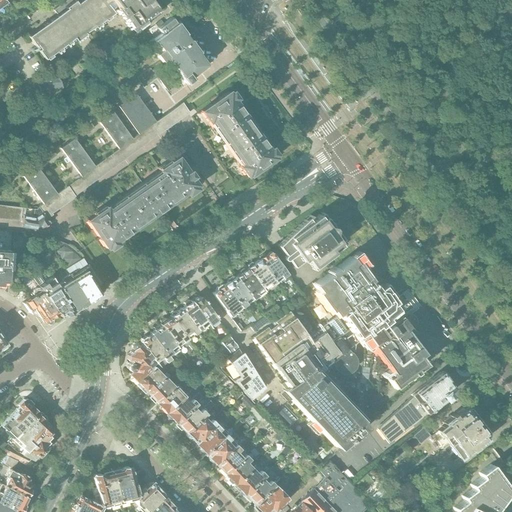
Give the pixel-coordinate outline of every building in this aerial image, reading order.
[(152,3),(149,0),(66,0),(53,10),(56,15),(27,36),(44,60),(73,38),(75,40),(112,12),(111,10),(115,7),(134,31),(159,13),(158,11),(161,9),(155,1),(152,3)] [(344,23),(338,15),(331,21),(336,28),(344,23)] [(165,58),(189,40),(188,40),(184,33),(186,31),(178,21),(176,23),(172,17),(157,28),(154,25),(148,30),(154,39),(148,43),(161,61),(165,58)] [(189,40),(165,58),(173,69),(174,68),(179,76),(184,83),(190,79),(188,77),(198,70),(206,64),(202,59),(197,52),(197,51),(189,40)] [(171,85),(157,66),(152,70),(166,89),(171,85)] [(144,87),(157,77),(150,68),(137,78),(144,87)] [(60,87),(59,80),(53,73),(32,88),(41,101),(60,87)] [(224,143),(252,123),(235,98),(231,92),(229,94),(228,92),(218,99),(219,100),(211,105),(210,104),(200,111),(208,122),(209,121),(224,143)] [(155,122),(134,93),(117,105),(117,106),(111,110),(97,120),(118,149),(152,124),(155,122)] [(176,107),(183,117),(189,113),(182,102),(176,107)] [(183,117),(176,107),(171,110),(179,121),(183,117)] [(179,121),(171,110),(167,114),(174,124),(179,121)] [(169,127),(174,124),(167,114),(162,117),(169,127)] [(169,127),(162,117),(157,120),(164,131),(169,127)] [(159,134),(164,131),(157,120),(155,122),(152,124),(159,134)] [(79,139),(94,128),(91,123),(75,135),(79,139)] [(252,123),(224,143),(240,165),(239,166),(245,175),(248,174),(248,175),(273,158),(272,156),(275,154),(270,148),(270,149),(264,140),(252,123)] [(94,166),(73,138),(59,148),(80,177),(94,166)] [(41,166),(56,155),(53,151),(38,162),(41,166)] [(160,173),(179,199),(186,194),(195,188),(193,186),(195,185),(190,178),(192,177),(188,170),(186,172),(182,167),(183,167),(176,157),(169,162),(158,170),(160,173)] [(44,204),(48,200),(53,197),(57,194),(35,166),(22,176),(43,204),(44,204)] [(143,224),(179,199),(160,173),(124,198),(143,224)] [(62,190),(70,200),(74,197),(67,187),(62,190)] [(65,204),(70,200),(62,190),(58,193),(65,204)] [(65,204),(58,193),(57,194),(53,197),(60,207),(65,204)] [(55,210),(60,207),(53,197),(48,200),(55,210)] [(143,224),(124,198),(107,210),(105,207),(86,220),(93,230),(94,229),(100,237),(99,238),(105,247),(107,246),(109,248),(116,244),(116,243),(143,224)] [(55,210),(48,200),(44,204),(50,214),(55,210)] [(42,215),(46,219),(51,215),(50,214),(44,204),(43,204),(36,209),(34,209),(32,218),(36,218),(42,215)] [(0,218),(6,219),(8,206),(2,205),(0,218)] [(13,220),(15,207),(8,206),(6,219),(13,220)] [(23,216),(24,216),(25,210),(25,208),(15,207),(13,220),(20,221),(21,216),(23,216)] [(280,244),(277,245),(279,247),(287,258),(294,268),(296,270),(298,268),(300,267),(307,275),(346,246),(338,235),(340,234),(332,224),(331,225),(323,214),(315,220),(314,218),(280,244)] [(42,215),(36,218),(32,218),(24,216),(23,216),(21,227),(38,229),(39,229),(48,223),(48,222),(46,219),(42,215)] [(38,246),(46,241),(45,238),(46,237),(42,236),(35,240),(37,243),(36,243),(38,246)] [(0,249),(0,289),(0,290),(5,285),(6,281),(8,281),(9,259),(10,250),(0,249)] [(257,260),(274,282),(282,276),(285,274),(283,271),(269,251),(265,254),(262,254),(260,256),(258,257),(257,260)] [(335,268),(334,267),(327,272),(328,273),(313,285),(317,290),(315,292),(328,310),(330,309),(334,315),(342,309),(343,311),(311,335),(316,341),(306,349),(299,340),(306,335),(288,311),(256,335),(252,337),(284,381),(280,384),(284,389),(282,390),(340,450),(366,426),(362,421),(364,418),(328,380),(319,371),(324,367),(330,368),(331,363),(332,362),(334,365),(332,366),(335,370),(336,371),(337,372),(339,373),(340,373),(342,374),(344,374),(345,374),(347,374),(348,373),(350,372),(351,371),(352,370),(353,369),(354,368),(355,366),(356,365),(356,363),(356,361),(355,359),(355,358),(354,356),(351,352),(350,353),(348,350),(349,349),(354,350),(355,345),(359,342),(364,348),(370,344),(391,373),(386,377),(388,380),(393,387),(402,380),(416,371),(425,364),(421,359),(424,356),(406,332),(403,334),(397,325),(401,322),(394,311),(399,308),(394,301),(396,300),(382,279),(379,281),(374,285),(373,283),(370,284),(368,281),(370,279),(357,261),(354,263),(350,257),(335,268)] [(25,266),(21,259),(17,262),(21,269),(25,266)] [(263,290),(274,282),(257,260),(253,262),(251,263),(247,265),(245,268),(263,290)] [(70,278),(85,302),(98,294),(82,267),(75,271),(77,274),(70,278)] [(263,290),(245,268),(243,268),(241,269),(239,271),(238,273),(235,276),(252,299),(257,295),(258,296),(260,296),(264,293),(264,291),(263,290)] [(64,316),(72,311),(55,283),(54,281),(56,280),(52,273),(50,275),(52,278),(43,284),(37,275),(33,278),(39,288),(57,313),(58,316),(59,316),(63,314),(64,316)] [(240,307),(252,299),(235,276),(234,276),(232,276),(228,279),(227,282),(223,285),(240,307)] [(85,302),(70,278),(63,283),(61,280),(55,283),(72,311),(73,310),(77,307),(77,308),(85,302)] [(15,296),(20,288),(15,285),(8,283),(7,293),(14,295),(15,296)] [(240,307),(223,285),(221,285),(218,286),(217,288),(216,290),(212,293),(229,316),(240,307)] [(57,313),(39,288),(38,289),(36,289),(33,291),(32,293),(31,294),(32,296),(29,298),(24,301),(30,309),(31,308),(38,318),(39,317),(43,322),(44,322),(45,323),(47,324),(50,322),(51,319),(50,318),(57,313)] [(192,303),(206,322),(210,328),(218,322),(208,308),(200,297),(192,303)] [(206,322),(192,303),(190,301),(187,300),(184,303),(183,306),(179,309),(195,330),(206,322)] [(195,330),(179,309),(176,312),(174,311),(173,311),(171,312),(170,314),(170,316),(169,317),(184,338),(185,337),(195,330)] [(253,332),(268,321),(265,316),(250,327),(253,332)] [(184,338),(169,317),(166,319),(163,318),(160,321),(159,324),(160,325),(175,345),(180,341),(185,347),(188,345),(191,350),(194,348),(185,337),(184,338)] [(176,346),(175,345),(160,325),(159,326),(157,324),(153,328),(154,329),(149,333),(150,334),(169,358),(172,356),(172,354),(170,351),(176,346)] [(158,366),(169,358),(150,334),(147,336),(144,336),(140,339),(139,341),(140,343),(156,363),(158,366)] [(228,354),(237,347),(229,336),(220,343),(225,350),(219,354),(222,358),(228,354)] [(152,367),(156,363),(140,343),(138,344),(137,343),(134,343),(131,345),(131,349),(132,350),(127,355),(127,359),(130,362),(126,366),(126,368),(130,372),(128,373),(131,376),(130,379),(134,384),(152,367)] [(262,387),(238,349),(227,358),(231,362),(230,363),(238,374),(231,380),(249,398),(262,387)] [(146,392),(161,377),(152,367),(134,384),(140,390),(142,388),(146,392)] [(429,409),(435,405),(434,404),(442,398),(443,399),(447,396),(444,392),(451,387),(452,386),(452,385),(449,380),(447,379),(447,377),(444,373),(442,372),(440,373),(439,372),(410,394),(411,396),(375,428),(387,443),(430,410),(429,409)] [(155,402),(172,386),(166,380),(165,380),(169,376),(166,373),(162,376),(161,377),(146,392),(150,396),(148,398),(153,403),(155,402)] [(165,413),(183,396),(173,386),(172,386),(155,402),(159,407),(159,409),(162,412),(165,412),(165,413)] [(242,393),(236,388),(231,393),(236,399),(242,393)] [(175,423),(195,404),(204,395),(203,393),(199,396),(197,394),(191,400),(185,393),(183,396),(165,413),(166,414),(166,416),(169,419),(171,419),(175,423)] [(6,430),(13,437),(37,413),(30,406),(30,403),(27,399),(23,400),(18,406),(16,409),(16,410),(0,426),(5,431),(6,430)] [(185,433),(204,414),(195,404),(175,423),(176,424),(174,425),(180,430),(181,429),(185,433)] [(448,445),(480,421),(470,409),(466,408),(463,411),(461,409),(455,413),(456,414),(444,423),(444,424),(437,431),(438,432),(438,433),(438,434),(439,435),(440,435),(441,436),(448,445)] [(263,417),(256,409),(251,414),(256,419),(256,420),(258,422),(263,417)] [(37,413),(13,437),(11,439),(23,451),(20,454),(32,460),(36,455),(38,457),(45,449),(43,447),(47,442),(46,440),(49,437),(45,433),(49,429),(49,426),(44,421),(45,420),(45,417),(40,412),(38,412),(37,413)] [(191,439),(195,443),(214,424),(204,414),(185,433),(185,435),(186,437),(187,438),(189,439),(191,439)] [(205,454),(224,435),(216,426),(224,418),(222,417),(214,424),(195,443),(198,447),(198,450),(201,453),(204,453),(205,454)] [(480,421),(448,445),(454,452),(459,459),(489,437),(489,433),(484,426),(480,421)] [(212,463),(214,463),(234,445),(228,439),(232,434),(231,433),(231,431),(234,429),(232,427),(224,435),(205,454),(208,457),(208,458),(209,460),(210,462),(212,463)] [(419,444),(429,435),(422,427),(412,435),(413,436),(410,438),(413,441),(416,439),(419,444)] [(278,441),(282,436),(278,432),(274,437),(278,441)] [(224,474),(243,455),(234,445),(214,463),(218,468),(217,469),(222,474),(223,473),(224,474)] [(296,463),(302,457),(297,452),(291,458),(296,463)] [(13,468),(17,461),(15,460),(12,459),(8,457),(5,455),(4,455),(0,458),(0,465),(1,463),(11,468),(12,467),(13,468)] [(233,483),(234,484),(253,465),(243,455),(224,474),(228,478),(227,480),(230,483),(233,483)] [(317,471),(304,457),(299,463),(311,476),(317,471)] [(326,504),(333,511),(364,511),(368,508),(367,507),(370,504),(353,486),(349,483),(328,460),(318,470),(325,477),(313,489),(313,488),(312,489),(326,504)] [(493,511),(511,489),(510,488),(509,489),(491,464),(478,474),(481,477),(471,484),(471,485),(471,486),(471,487),(472,489),(471,489),(462,496),(462,497),(462,498),(463,499),(463,501),(454,507),(453,508),(453,509),(454,510),(454,511),(453,511),(493,511)] [(239,490),(243,494),(263,475),(253,465),(234,484),(234,485),(234,487),(237,490),(239,490)] [(136,497),(135,488),(134,484),(130,468),(127,467),(123,468),(121,470),(111,473),(119,505),(129,502),(129,500),(135,498),(136,497)] [(3,484),(26,497),(27,496),(30,490),(30,488),(31,485),(30,483),(31,481),(28,479),(27,477),(25,475),(24,474),(23,475),(21,474),(19,475),(9,469),(5,475),(7,476),(3,484)] [(110,507),(119,505),(111,473),(102,475),(99,474),(95,475),(93,478),(96,488),(99,504),(102,507),(110,505),(110,507)] [(137,509),(140,511),(145,511),(163,494),(153,483),(150,483),(150,480),(144,475),(137,484),(136,484),(137,487),(135,488),(136,497),(135,498),(136,503),(139,507),(137,509)] [(249,500),(253,505),(273,486),(263,475),(243,494),(244,495),(243,496),(248,502),(249,500)] [(0,485),(0,502),(18,511),(19,511),(23,505),(21,504),(25,497),(26,497),(3,484),(1,483),(0,485)] [(292,495),(297,490),(292,485),(287,490),(292,495)] [(273,486),(253,505),(253,508),(257,511),(263,511),(266,510),(267,511),(271,511),(285,499),(273,486)] [(99,511),(102,507),(99,504),(96,488),(91,489),(92,493),(93,497),(94,498),(91,502),(79,495),(77,496),(71,508),(77,511),(99,511)] [(317,511),(326,504),(312,489),(300,501),(299,502),(309,511),(317,511)] [(163,511),(171,505),(171,502),(168,500),(166,499),(163,496),(164,495),(163,494),(145,511),(163,511)] [(18,511),(0,502),(0,511),(18,511)] [(309,511),(299,502),(288,511),(309,511)]
